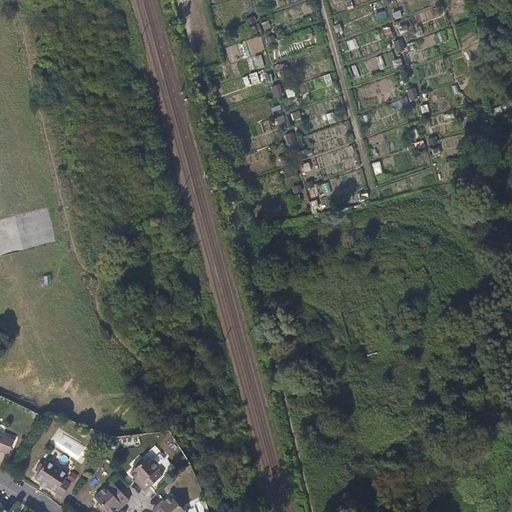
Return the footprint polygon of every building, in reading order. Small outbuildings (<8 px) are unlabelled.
[(386,11),(376,14),(377,20),(388,18),(386,11)] [(402,39),(394,42),(397,52),(405,49),(402,39)] [(255,56),(258,68),(265,66),(262,54),(255,56)] [(381,56),(376,58),(381,70),(386,68),(381,56)] [(257,71),(250,73),(253,83),(260,81),(257,71)] [(280,85),(271,87),(274,98),(283,95),(280,85)] [(289,97),(296,95),(293,86),(286,89),(289,97)] [(415,88),(407,90),(410,101),(418,98),(415,88)] [(281,104),(272,106),(274,114),(283,113),(281,104)] [(261,122),(264,133),(271,131),(269,120),(261,122)] [(411,139),(420,136),(417,128),(408,131),(411,139)] [(376,174),(383,171),(380,160),(372,163),(376,174)] [(310,162),(301,164),(303,171),(312,169),(310,162)] [(316,180),(305,182),(307,200),(319,199),(316,180)] [(0,451),(8,455),(14,440),(0,434),(0,451)] [(71,470),(52,455),(47,461),(42,468),(38,473),(44,478),(49,481),(64,493),(73,481),(67,476),(71,470)] [(157,468),(147,457),(129,473),(135,480),(136,479),(139,483),(137,486),(143,492),(149,486),(161,475),(156,468),(157,468)] [(47,461),(44,458),(38,465),(42,468),(47,461)] [(121,493),(111,483),(105,488),(104,487),(92,497),(98,503),(95,506),(100,511),(101,511),(104,510),(106,511),(112,511),(116,509),(115,508),(119,505),(122,507),(128,501),(121,493)] [(183,511),(169,497),(163,503),(163,504),(159,508),(156,505),(150,511),(151,511),(183,511)]
